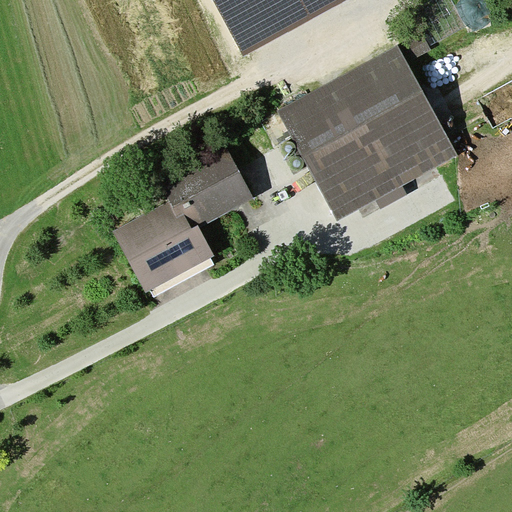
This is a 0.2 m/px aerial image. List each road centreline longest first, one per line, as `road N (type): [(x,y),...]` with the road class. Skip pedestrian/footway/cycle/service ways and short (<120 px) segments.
road 1 (track): [(412,0),(114,157),(0,230)]
road 2 (track): [(0,401),(291,247)]
